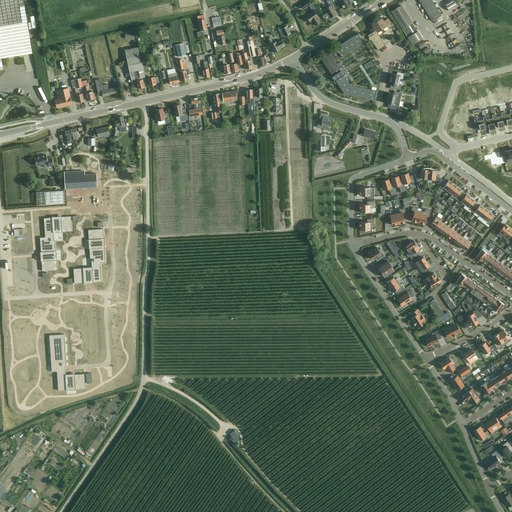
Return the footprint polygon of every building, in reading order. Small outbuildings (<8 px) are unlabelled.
[(0,0),(0,68),(3,68),(1,58),(3,58),(9,57),(23,54),(20,32),(29,31),(28,25),(23,0),(0,0)] [(308,0),(300,5),(303,9),(311,4),(308,0)] [(329,16),(331,18),(336,14),(331,5),(333,4),(330,0),(327,0),(326,1),(329,6),(325,9),(327,12),(324,14),(326,17),(329,16)] [(337,0),(344,9),(351,4),(348,0),(337,0)] [(419,0),(432,21),(441,16),(431,0),(419,0)] [(449,11),(457,5),(454,0),(449,0),(444,3),(449,11)] [(391,12),(412,45),(422,39),(417,31),(412,23),(412,22),(401,5),(391,12)] [(312,21),(315,25),(320,22),(317,17),(318,17),(314,10),(305,15),(310,22),(312,21)] [(198,20),(200,30),(207,29),(205,18),(201,19),(198,20)] [(393,26),(391,23),(388,18),(384,21),(382,18),(381,18),(380,18),(378,18),(378,19),(378,20),(376,22),(374,21),(373,21),(373,22),(373,24),(371,24),(373,27),(369,30),(371,33),(368,35),(378,50),(385,45),(379,35),(381,33),(382,33),(386,31),(385,30),(393,26)] [(291,33),(287,26),(282,29),(285,36),(291,33)] [(126,39),(137,37),(135,29),(124,31),(126,39)] [(325,56),(321,59),(332,76),(331,77),(334,81),(334,82),(334,83),(335,83),(335,84),(336,84),(337,84),(338,84),(344,93),(374,100),(373,100),(374,100),(376,92),(377,88),(374,87),(372,87),(372,89),(358,86),(350,85),(346,78),(349,76),(343,65),(339,68),(336,63),(335,61),(341,57),(363,43),(357,33),(340,45),(327,53),(327,55),(325,56)] [(280,49),(280,48),(284,45),(281,40),(277,42),(273,43),(270,38),(267,39),(274,52),(280,49)] [(256,56),(256,55),(255,49),(253,40),(249,41),(247,41),(251,57),(256,56)] [(424,40),(418,44),(421,49),(427,45),(424,40)] [(178,57),(186,55),(183,43),(176,45),(178,57)] [(145,77),(145,75),(143,64),(142,61),(141,61),(138,47),(125,50),(130,73),(130,75),(133,85),(137,84),(138,88),(144,87),(142,78),(145,77)] [(255,49),(256,55),(257,55),(260,66),(266,65),(264,56),(261,57),(259,48),(255,49)] [(232,53),(228,53),(229,58),(229,59),(232,72),(238,71),(238,69),(240,68),(239,64),(243,64),(241,55),(240,52),(237,53),(237,56),(236,56),(238,62),(236,62),(236,63),(234,64),(233,61),(234,61),(232,53)] [(246,66),(246,69),(252,68),(250,60),(248,60),(246,52),(245,53),(243,53),(241,53),(243,62),(245,61),(245,64),(244,64),(244,66),(246,66)] [(181,58),(176,59),(177,64),(178,63),(182,82),(188,80),(187,74),(190,74),(189,69),(186,70),(185,62),(182,62),(181,58)] [(225,73),(231,72),(229,64),(227,65),(226,62),(225,62),(224,58),(219,59),(219,61),(222,61),(225,73)] [(147,65),(146,66),(145,63),(143,64),(145,75),(147,75),(149,86),(156,84),(156,83),(159,82),(158,78),(155,78),(154,76),(151,77),(149,71),(147,65)] [(175,68),(167,70),(170,84),(179,82),(177,72),(176,72),(175,68)] [(390,79),(399,81),(400,79),(400,78),(403,79),(404,73),(397,72),(396,75),(391,74),(390,79)] [(83,87),(82,81),(81,81),(80,78),(71,80),(73,87),(73,88),(75,87),(78,103),(84,101),(82,93),(80,94),(78,88),(82,87),(83,87)] [(108,89),(107,84),(103,85),(103,83),(101,84),(100,79),(95,80),(98,95),(102,94),(103,97),(107,96),(107,95),(116,93),(114,87),(108,89)] [(390,79),(389,84),(394,85),(393,88),(400,90),(401,88),(402,84),(403,84),(403,82),(399,81),(390,79)] [(82,81),(83,87),(84,86),(88,100),(94,99),(92,91),(89,92),(88,90),(89,90),(86,80),(82,81)] [(58,99),(55,100),(57,108),(72,104),(68,88),(58,90),(59,91),(60,95),(58,96),(58,99)] [(262,100),(262,99),(262,88),(256,88),(256,96),(254,96),(254,101),(262,100)] [(252,89),(246,90),(247,98),(250,98),(250,103),(248,103),(249,112),(255,112),(254,97),(253,97),(252,89)] [(223,102),(237,100),(236,91),(222,93),(223,102)] [(400,101),(401,98),(402,92),(394,91),(393,94),(388,92),(387,98),(396,100),(400,101)] [(216,106),(217,112),(222,112),(219,93),(213,94),(215,106),(216,106)] [(195,109),(190,110),(191,116),(202,114),(200,97),(191,98),(191,104),(194,103),(195,109)] [(400,101),(396,100),(387,98),(386,103),(391,104),(390,108),(398,110),(402,111),(402,110),(398,109),(400,101)] [(182,110),(180,104),(173,106),(176,116),(179,115),(181,121),(188,120),(185,109),(182,110)] [(162,108),(155,110),(156,113),(154,113),(156,120),(157,119),(158,121),(165,119),(166,123),(170,122),(168,113),(164,113),(162,108)] [(504,112),(500,112),(501,116),(503,123),(506,122),(507,125),(511,124),(511,119),(510,113),(510,114),(505,115),(504,112)] [(495,114),(491,115),(492,118),(494,125),(497,124),(498,128),(504,126),(503,123),(501,116),(496,117),(495,114)] [(331,131),(332,126),(330,126),(332,120),(326,118),(326,116),(320,115),(319,120),(322,121),(320,128),(331,131)] [(123,116),(117,118),(118,120),(115,121),(116,126),(118,126),(119,129),(120,131),(121,131),(122,132),(124,131),(125,131),(125,129),(125,128),(125,126),(129,125),(127,118),(123,119),(123,116)] [(486,116),(482,117),(483,119),(485,127),(488,127),(489,130),(495,128),(494,125),(492,118),(487,119),(486,116)] [(477,117),(473,118),(475,128),(479,127),(480,130),(486,129),(485,127),(483,119),(478,121),(477,117)] [(104,136),(110,134),(108,127),(96,129),(98,137),(101,137),(102,139),(105,138),(104,136)] [(78,138),(78,136),(76,128),(70,129),(73,140),(78,138)] [(70,129),(64,131),(67,144),(68,143),(73,142),(73,140),(70,129)] [(375,139),(377,132),(365,129),(363,136),(375,139)] [(357,144),(360,135),(354,133),(351,142),(357,144)] [(325,150),(325,135),(317,135),(316,150),(325,150)] [(350,140),(343,146),(345,148),(351,142),(350,140)] [(342,147),(336,155),(340,158),(342,154),(341,153),(344,148),(342,147)] [(498,151),(484,155),(485,158),(489,157),(491,162),(495,161),(496,163),(503,161),(502,154),(499,155),(498,151)] [(46,154),(34,158),(37,166),(48,163),(49,166),(54,165),(52,159),(48,160),(46,154)] [(427,179),(429,168),(428,168),(428,167),(424,167),(424,168),(423,168),(423,169),(421,169),(421,172),(414,174),(416,181),(423,179),(427,179)] [(436,170),(434,170),(434,169),(433,169),(433,168),(430,168),(429,168),(427,179),(432,179),(437,184),(438,183),(441,179),(436,174),(436,170)] [(97,187),(96,174),(84,174),(84,171),(64,172),(65,189),(97,187)] [(404,184),(408,183),(410,189),(416,188),(414,181),(411,182),(408,174),(401,177),(402,180),(404,184)] [(404,184),(402,180),(399,180),(398,178),(392,180),(393,183),(394,188),(394,187),(399,186),(401,192),(406,191),(404,184)] [(444,181),(440,186),(443,188),(447,191),(453,184),(449,180),(447,183),(444,181)] [(394,188),(393,183),(390,184),(389,181),(382,183),(384,191),(389,189),(391,196),(396,194),(394,187),(394,188)] [(453,184),(447,191),(452,194),(457,187),(453,184)] [(374,198),(374,187),(370,187),(360,187),(360,191),(359,191),(359,195),(360,195),(367,195),(367,198),(374,198)] [(457,187),(452,194),(456,197),(455,198),(457,200),(460,198),(462,194),(460,193),(462,190),(457,187)] [(58,190),(36,192),(37,204),(65,203),(64,190),(58,190)] [(466,194),(461,201),(465,204),(471,197),(466,194)] [(471,197),(465,204),(469,208),(475,201),(471,197)] [(360,205),(359,205),(359,208),(360,208),(360,212),(370,212),(370,208),(374,208),(374,201),(367,201),(367,204),(360,204),(360,205)] [(480,205),(474,212),(479,215),(484,208),(480,205)] [(421,211),(417,210),(418,208),(412,207),(410,214),(413,214),(412,221),(416,222),(418,222),(421,211)] [(399,211),(396,212),(398,223),(400,223),(401,223),(404,222),(405,222),(403,215),(406,215),(405,208),(399,209),(399,211)] [(484,208),(479,215),(483,218),(488,211),(484,208)] [(418,222),(420,222),(420,223),(424,224),(424,223),(425,224),(426,217),(429,218),(431,210),(425,209),(424,212),(421,211),(418,222)] [(389,211),(386,212),(386,220),(391,219),(392,225),(393,225),(397,224),(396,224),(398,223),(396,212),(392,213),(392,211),(389,211)] [(483,218),(487,222),(486,223),(489,225),(494,219),(491,217),(493,215),(488,211),(483,218)] [(45,237),(40,237),(41,252),(40,252),(40,255),(41,261),(42,271),(48,270),(57,270),(56,260),(57,260),(56,250),(56,251),(55,241),(54,241),(53,233),(62,232),(72,231),(71,224),(71,216),(61,217),(61,216),(58,216),(52,217),(44,218),(45,237)] [(437,216),(436,217),(433,221),(430,224),(434,227),(440,220),(441,218),(437,216)] [(360,222),(359,222),(359,226),(360,226),(360,230),(370,230),(370,226),(374,226),(374,219),(367,219),(367,222),(360,222)] [(440,220),(434,227),(438,230),(444,223),(440,220)] [(447,226),(444,223),(438,230),(442,233),(447,226)] [(497,226),(492,232),(496,235),(498,233),(502,236),(509,228),(509,227),(505,224),(505,225),(504,224),(502,227),(501,229),(497,226)] [(451,228),(447,226),(442,233),(446,235),(451,228)] [(83,268),(73,268),(74,278),(74,283),(84,283),(87,283),(93,283),(93,282),(101,281),(100,262),(105,262),(104,248),(105,248),(105,244),(104,238),(103,228),(88,230),(89,239),(88,239),(89,249),(90,258),(91,258),(92,267),(83,267),(83,268)] [(455,231),(451,228),(446,235),(450,238),(455,231)] [(509,228),(502,236),(507,240),(505,242),(508,244),(511,238),(511,237),(510,236),(511,235),(511,233),(511,230),(509,228)] [(455,231),(450,238),(454,241),(459,234),(455,231)] [(459,234),(454,241),(458,244),(463,237),(459,234)] [(463,237),(458,244),(462,247),(467,240),(468,238),(465,235),(463,237)] [(409,240),(401,245),(406,252),(408,251),(416,245),(417,245),(414,240),(411,242),(409,240)] [(471,243),(467,240),(462,247),(466,250),(471,243)] [(416,245),(408,251),(411,255),(410,256),(411,258),(418,254),(416,251),(419,249),(416,245)] [(368,253),(372,259),(375,257),(377,261),(385,256),(380,249),(379,250),(377,247),(374,249),(374,248),(370,250),(371,251),(368,253)] [(476,257),(481,260),(487,252),(482,249),(476,257)] [(487,252),(481,260),(485,264),(491,256),(487,252)] [(486,264),(490,267),(496,259),(491,256),(486,264)] [(415,258),(412,260),(414,263),(415,262),(418,266),(426,261),(424,257),(417,261),(415,258)] [(495,270),(501,262),(496,259),(490,267),(495,270)] [(384,277),(394,270),(388,260),(377,267),(381,274),(382,273),(384,277)] [(426,261),(418,266),(423,274),(429,270),(427,267),(429,265),(427,261),(426,261)] [(452,261),(448,266),(451,267),(447,273),(449,275),(456,264),(452,261)] [(505,266),(501,262),(495,270),(499,274),(505,266)] [(510,269),(505,266),(499,274),(504,277),(510,269)] [(430,271),(423,276),(428,283),(429,282),(437,277),(434,273),(432,274),(430,271)] [(467,278),(462,274),(456,282),(461,286),(467,278)] [(437,277),(429,282),(429,283),(431,287),(429,288),(431,291),(439,286),(437,283),(441,281),(438,276),(437,277)] [(394,278),(386,282),(389,286),(388,286),(389,289),(390,288),(392,290),(393,289),(396,294),(405,288),(402,283),(401,284),(397,278),(395,280),(394,278)] [(465,289),(471,280),(467,278),(461,286),(465,289)] [(465,289),(469,291),(475,283),(471,280),(465,289)] [(469,291),(473,294),(479,286),(475,283),(469,291)] [(473,294),(477,297),(483,289),(479,286),(473,294)] [(481,300),(487,292),(483,289),(477,297),(481,300)] [(491,295),(487,292),(481,300),(485,303),(491,295)] [(410,297),(407,293),(397,299),(402,306),(408,302),(410,305),(417,301),(414,295),(410,297)] [(495,298),(491,295),(485,303),(490,306),(495,298)] [(499,301),(495,298),(490,306),(494,309),(499,301)] [(504,304),(499,301),(494,309),(498,312),(504,304)] [(418,327),(419,328),(419,327),(426,323),(424,320),(424,319),(422,315),(421,316),(417,309),(412,313),(414,316),(411,318),(412,321),(415,325),(417,328),(418,327)] [(472,311),(473,313),(468,316),(473,326),(479,322),(477,319),(477,318),(483,315),(476,309),(472,311)] [(448,311),(435,320),(437,323),(446,318),(448,320),(452,318),(448,311)] [(473,326),(468,316),(464,318),(462,315),(457,317),(461,324),(464,323),(467,329),(473,326)] [(448,338),(452,335),(453,336),(456,334),(460,331),(456,324),(444,330),(448,338)] [(431,333),(433,336),(425,339),(429,347),(433,345),(434,345),(433,344),(435,344),(436,344),(436,343),(439,342),(437,339),(441,338),(438,330),(431,333)] [(498,333),(505,344),(510,340),(504,330),(499,333),(498,333)] [(498,333),(493,336),(496,342),(494,344),(497,349),(498,349),(501,347),(500,347),(505,344),(498,333)] [(64,334),(49,335),(52,371),(57,371),(58,390),(66,390),(76,389),(85,388),(85,385),(84,373),(75,374),(75,373),(71,374),(66,374),(65,369),(65,366),(66,366),(64,334)] [(485,354),(490,350),(492,352),(494,351),(495,350),(491,345),(488,347),(485,342),(479,345),(485,354)] [(467,360),(473,356),(475,358),(480,354),(476,349),(474,351),(472,349),(464,354),(467,360)] [(448,369),(447,369),(449,372),(455,369),(452,364),(453,363),(449,357),(439,363),(444,370),(447,367),(448,369)] [(467,366),(458,371),(462,376),(470,371),(467,366)] [(504,370),(500,373),(505,381),(510,378),(504,370)] [(500,373),(495,376),(500,384),(505,381),(500,373)] [(450,380),(457,390),(464,386),(457,376),(450,380)] [(495,376),(490,379),(496,388),(500,384),(495,376)] [(485,382),(491,391),(496,388),(490,379),(485,382)] [(480,386),(486,394),(491,391),(485,382),(480,386)] [(465,393),(461,396),(465,402),(470,400),(473,405),(480,400),(477,396),(478,396),(478,395),(476,392),(475,392),(474,392),(472,388),(465,393)] [(504,411),(499,415),(505,425),(511,421),(504,411)] [(502,426),(495,417),(488,421),(489,422),(486,424),(492,433),(492,432),(501,426),(502,426)] [(487,436),(488,438),(491,437),(487,431),(484,432),(480,426),(474,431),(479,439),(480,440),(487,436)] [(230,433),(237,443),(240,440),(236,436),(238,434),(234,429),(230,433)] [(511,450),(511,447),(507,442),(503,445),(505,447),(501,450),(507,458),(508,457),(508,458),(511,456),(511,455),(510,452),(511,450)] [(497,450),(492,454),(494,457),(485,463),(491,470),(495,467),(495,466),(497,465),(501,462),(498,458),(500,455),(497,450)] [(511,498),(509,494),(503,499),(504,499),(503,500),(505,503),(506,502),(509,506),(511,504),(511,498)]
